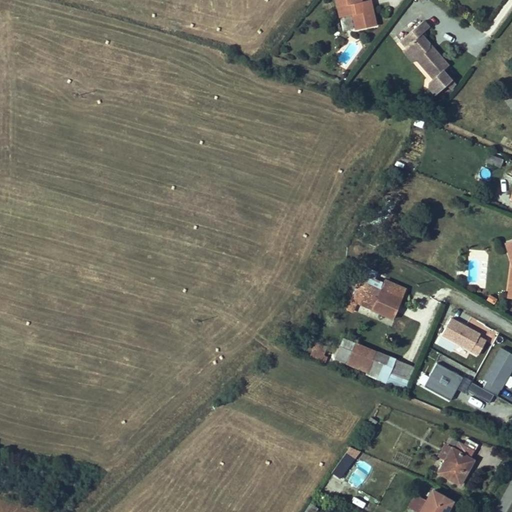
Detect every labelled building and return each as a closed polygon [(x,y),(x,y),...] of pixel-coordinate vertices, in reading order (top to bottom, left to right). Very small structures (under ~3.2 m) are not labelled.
[(335,0),(340,17),(352,15),(355,30),(376,25),(371,4),(364,5),(363,1),(362,0),(335,0)] [(423,21),(400,41),(406,48),(416,60),(428,73),(427,83),(430,86),(428,88),(434,95),(442,89),(453,79),(446,72),(451,68),(421,34),(429,27),(423,21)] [(416,60),(406,48),(402,51),(412,63),(416,60)] [(456,84),(453,79),(442,89),(448,94),(456,84)] [(488,154),(485,162),(500,167),(503,160),(488,154)] [(366,267),(359,282),(378,289),(381,281),(375,278),(377,272),(366,267)] [(378,289),(359,282),(346,309),(353,312),(357,304),(394,317),(404,290),(382,280),(381,281),(378,289)] [(490,295),(487,299),(494,304),(496,299),(490,295)] [(442,335),(478,355),(487,340),(479,336),(481,334),(452,318),(442,335)] [(415,367),(343,337),(334,358),(366,372),(366,374),(406,389),(415,367)] [(327,348),(316,344),(314,349),(325,353),(327,348)] [(325,353),(314,349),(311,357),(325,363),(328,357),(324,355),(325,353)] [(493,395),(497,398),(502,390),(499,389),(508,373),(511,375),(511,372),(511,355),(501,349),(483,380),(487,382),(483,390),(493,395)] [(450,402),(463,378),(437,364),(424,387),(450,402)] [(502,390),(511,375),(508,373),(499,389),(502,390)] [(483,390),(472,383),(467,392),(488,404),(493,395),(483,390)] [(378,422),(371,417),(366,423),(373,428),(378,422)] [(469,439),(466,445),(475,450),(478,444),(469,439)] [(443,459),(436,472),(458,484),(464,474),(462,473),(475,450),(466,445),(459,441),(455,448),(451,446),(450,447),(443,459)] [(438,456),(443,459),(450,447),(445,445),(438,456)] [(349,446),(331,473),(340,477),(357,450),(349,446)] [(349,502),(366,511),(372,511),(377,503),(355,490),(349,502)] [(420,511),(419,511),(447,511),(453,502),(432,490),(426,500),(420,511)] [(415,494),(409,505),(420,511),(426,500),(415,494)]
